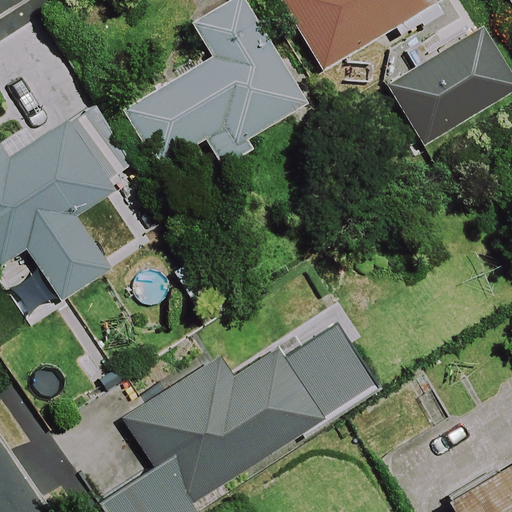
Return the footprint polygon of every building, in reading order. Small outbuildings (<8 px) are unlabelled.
[(208,58),(119,113),(146,155),(164,144),(175,161),(204,142),(220,169),(250,150),(245,140),(304,104),(239,0),(224,0),(187,23),(208,58)] [(276,0),(321,72),(390,28),(396,38),(420,23),(414,14),(436,0),(276,0)] [(133,174),(86,106),(5,161),(0,154),(0,265),(24,249),(61,303),(107,271),(70,217),(133,174)] [(449,185),(421,205),(446,239),(474,218),(449,185)] [(225,488),(299,437),(302,442),(378,391),(374,386),(322,309),(220,378),(208,359),(119,420),(154,471),(102,507),(105,511),(202,511),(229,494),(225,488)] [(409,390),(352,426),(376,464),(433,428),(409,390)] [(511,511),(511,463),(447,503),(452,511),(511,511)]
